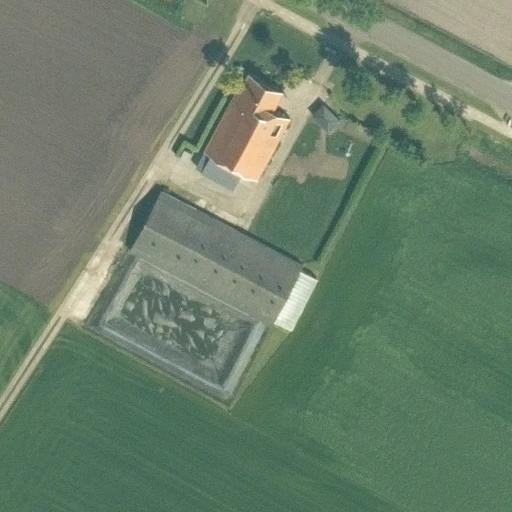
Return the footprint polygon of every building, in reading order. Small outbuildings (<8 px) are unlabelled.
[(283,88),(249,70),(240,88),(237,87),(204,148),(213,153),(257,177),(291,115),(274,105),(283,88)] [(335,138),(332,137),(341,120),(313,104),(303,122),(301,121),(282,157),(315,175),(335,138)] [(187,161),(192,151),(185,147),(180,157),(187,161)] [(204,148),(196,164),(205,169),(213,153),(204,148)] [(290,327),(316,276),(301,268),(303,264),(161,189),(130,250),(272,324),(274,319),(290,327)]
